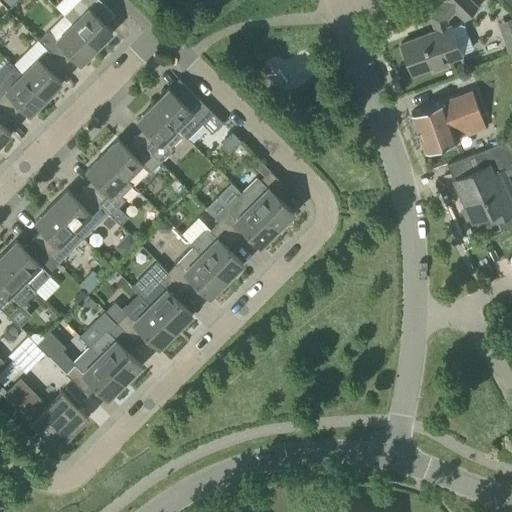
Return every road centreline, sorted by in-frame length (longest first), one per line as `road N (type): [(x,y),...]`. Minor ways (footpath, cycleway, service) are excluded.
road 1 (residential): [(0,451),(34,484),(68,482),(307,239),(313,200),(181,59)]
road 2 (unclassified): [(416,324),(416,254),(403,191),(341,16)]
road 3 (tertiary): [(156,511),(199,487),(281,461),(326,454),(391,460)]
road 4 (residential): [(0,191),(155,36)]
road 5 (unclassified): [(391,460),(416,324)]
road 6 (tertiary): [(391,460),(511,503)]
